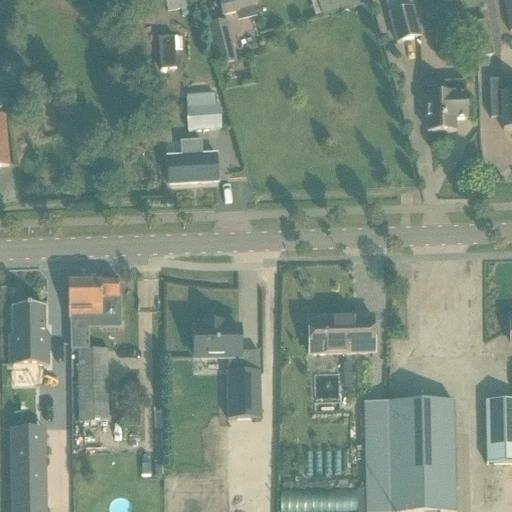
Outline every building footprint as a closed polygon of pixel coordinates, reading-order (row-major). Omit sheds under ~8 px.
[(171,0),(175,19),(199,14),(196,0),(171,0)] [(256,18),(254,9),(251,0),(218,0),(219,2),(222,17),(236,13),(238,22),(256,18)] [(367,0),(316,0),(321,17),(368,5),(367,0)] [(420,39),(412,10),(409,0),(391,0),(385,2),(391,25),(396,45),(420,39)] [(485,24),(471,26),(477,60),(490,57),(485,24)] [(209,29),(219,71),(235,66),(225,25),(209,29)] [(159,71),(175,70),(173,39),(158,41),(159,71)] [(511,92),(511,81),(489,82),(490,121),(502,120),(502,132),(511,131),(511,92)] [(466,121),(465,83),(442,84),(443,97),(426,98),(427,135),(455,134),(454,122),(466,121)] [(218,107),(214,107),(213,96),(186,97),(187,133),(219,132),(218,107)] [(0,169),(9,169),(4,117),(0,117),(0,169)] [(217,174),(216,165),(216,158),(201,159),(200,145),(182,146),(183,161),(167,162),(169,188),(217,185),(217,177),(218,177),(218,174),(217,174)] [(94,281),(95,326),(102,326),(102,310),(118,310),(118,301),(118,281),(101,281),(100,280),(94,281)] [(94,281),(69,281),(70,314),(70,324),(70,326),(95,326),(94,281)] [(14,341),(10,341),(10,369),(50,369),(49,340),(46,340),(45,310),(13,310),(14,341)] [(110,347),(158,347),(158,319),(129,319),(129,321),(110,321),(110,347)] [(308,321),(309,341),(309,359),(373,357),(373,339),(372,319),(371,319),(371,322),(330,324),(330,321),(308,321)] [(239,331),(225,331),(225,327),(201,327),(201,331),(194,332),(195,360),(228,360),(228,375),(239,375),(238,359),(240,359),(239,331)] [(78,425),(108,424),(106,352),(76,353),(78,425)] [(228,375),(205,375),(205,422),(239,422),(239,375),(228,375)] [(304,409),(320,407),(319,389),(302,391),(304,409)] [(511,402),(485,403),(486,466),(511,465),(511,402)] [(365,511),(455,511),(453,403),(372,406),(363,406),(365,511)] [(24,433),(11,433),(12,511),(44,511),(43,450),(24,450),(24,433)] [(84,458),(104,459),(105,445),(85,444),(84,458)] [(292,462),(291,475),(309,476),(310,463),(292,462)]
